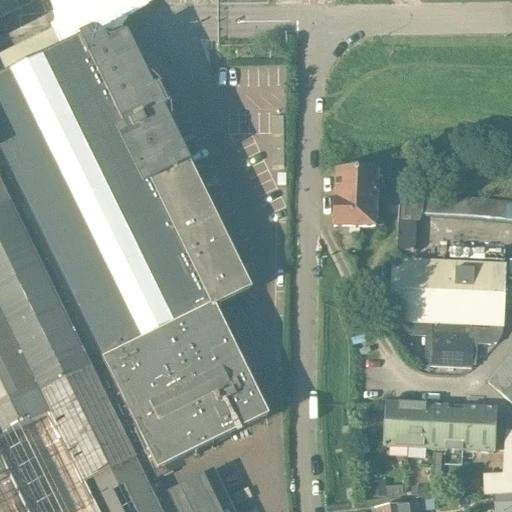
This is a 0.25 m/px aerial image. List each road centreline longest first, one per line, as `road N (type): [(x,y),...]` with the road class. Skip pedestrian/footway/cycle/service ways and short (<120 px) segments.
road 1 (residential): [(306,511),(300,414),(308,21)]
road 2 (unknown): [(304,241),(396,380),(457,390),(511,340)]
road 3 (unclassified): [(511,19),(308,21)]
